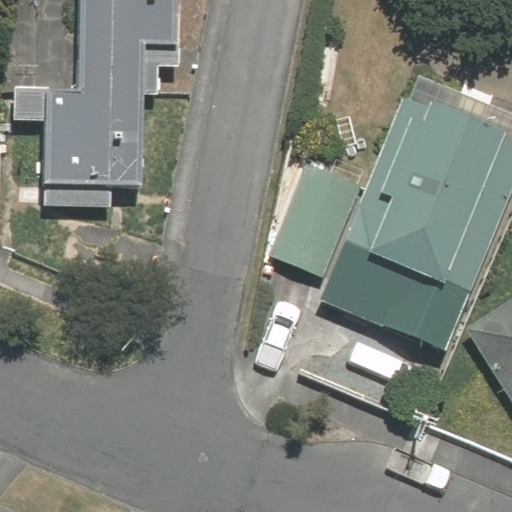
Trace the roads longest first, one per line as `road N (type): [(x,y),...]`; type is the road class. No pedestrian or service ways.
road 1 (residential): [(173,455),(264,0)]
road 2 (residential): [(173,455),(281,492),(384,511)]
road 3 (residential): [(0,384),(173,455)]
